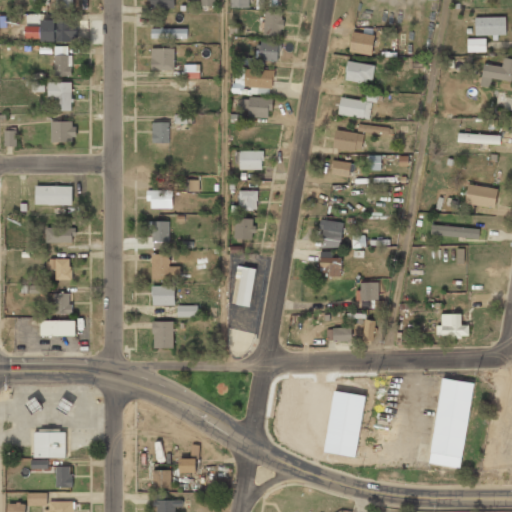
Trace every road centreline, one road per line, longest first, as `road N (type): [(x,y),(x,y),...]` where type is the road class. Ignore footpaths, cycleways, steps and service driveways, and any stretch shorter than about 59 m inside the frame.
road 1 (residential): [(332,0),(239,511)]
road 2 (residential): [(113,0),(114,511)]
road 3 (tertiary): [(115,366),(319,477),(401,497),(511,496)]
road 4 (residential): [(267,365),(484,356)]
road 5 (residential): [(267,365),(115,366)]
